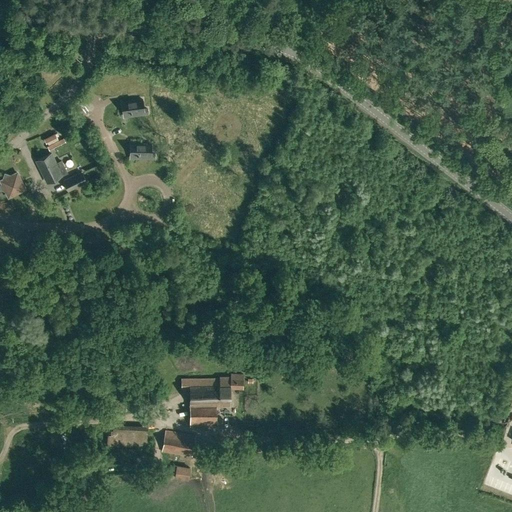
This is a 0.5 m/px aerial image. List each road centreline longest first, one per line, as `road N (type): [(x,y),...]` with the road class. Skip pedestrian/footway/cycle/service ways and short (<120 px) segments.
road 1 (tertiary): [(511,217),(289,51),(0,13)]
road 2 (unknown): [(500,446),(441,431),(310,440),(170,424),(130,382),(70,228)]
road 3 (unknown): [(79,81),(133,186),(130,209),(70,228)]
road 4 (unknown): [(0,460),(14,432),(27,427),(157,416)]
